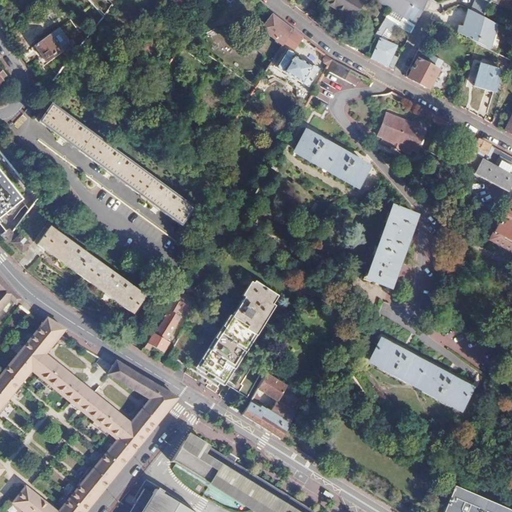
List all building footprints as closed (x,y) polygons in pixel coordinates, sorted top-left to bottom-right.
[(353,0),(324,0),(323,2),(344,16),(353,0)] [(375,0),(390,9),(414,24),(426,0),(375,0)] [(483,16),(486,7),(476,3),(473,11),(483,16)] [(390,9),(384,18),(396,25),(409,33),(414,24),(390,9)] [(488,50),(496,23),(483,16),(469,9),(461,26),(457,26),(455,33),(456,33),(475,43),(488,50)] [(271,13),(260,27),(281,44),(282,44),(291,30),(271,13)] [(396,25),(384,18),(373,36),(378,39),(385,28),(391,32),(396,25)] [(437,23),(432,21),(428,30),(433,32),(437,23)] [(301,37),(291,30),(282,44),(288,48),(291,44),(295,46),(301,37)] [(33,45),(20,54),(25,62),(39,53),(44,60),(59,49),(47,34),(33,45)] [(395,45),(378,39),(369,58),(385,66),(391,55),(395,45)] [(294,53),(286,49),(275,67),(307,86),(318,68),(310,63),(309,65),(292,55),(294,53)] [(413,58),(415,59),(405,77),(427,89),(438,67),(433,64),(431,67),(424,64),(428,56),(417,50),(413,58)] [(324,54),(321,58),(322,63),(327,66),(330,59),(324,54)] [(397,58),(391,55),(385,66),(391,69),(397,58)] [(330,59),(327,66),(325,70),(342,79),(348,69),(336,62),(330,59)] [(500,67),(479,62),(472,84),(494,90),(500,67)] [(135,65),(131,70),(142,78),(146,72),(135,65)] [(135,86),(130,83),(123,92),(127,96),(135,86)] [(44,106),(35,118),(179,224),(192,206),(51,104),(48,109),(44,106)] [(511,112),(503,130),(511,134),(511,112)] [(377,135),(381,137),(380,143),(408,154),(411,149),(415,151),(423,128),(386,113),(377,135)] [(304,131),(293,150),(355,185),(366,165),(304,131)] [(476,138),(462,164),(474,171),(473,173),(507,191),(511,180),(511,162),(498,155),(492,165),(481,159),(484,155),(488,158),(494,148),(476,138)] [(1,139),(0,140),(0,156),(37,200),(45,190),(1,139)] [(0,215),(20,198),(0,176),(0,215)] [(511,201),(508,200),(492,231),(487,240),(511,253),(511,201)] [(414,216),(391,207),(364,278),(388,287),(414,216)] [(48,227),(35,245),(130,313),(143,295),(48,227)] [(9,228),(3,233),(20,252),(29,244),(20,234),(16,237),(12,231),(9,228)] [(3,233),(0,235),(0,244),(13,258),(20,252),(3,233)] [(0,310),(10,298),(15,302),(19,298),(13,294),(13,293),(0,277),(0,310)] [(253,281),(227,322),(198,368),(221,383),(275,296),(253,281)] [(165,309),(176,315),(183,303),(172,297),(167,306),(165,309)] [(176,315),(165,309),(151,332),(165,341),(179,317),(176,315)] [(32,333),(13,356),(0,372),(0,472),(3,469),(0,466),(0,408),(7,400),(13,393),(19,385),(31,370),(38,376),(53,388),(61,395),(69,402),(83,385),(45,354),(60,334),(63,329),(44,317),(41,322),(32,333)] [(165,341),(151,332),(143,346),(148,349),(151,346),(162,353),(167,343),(165,341)] [(400,379),(402,376),(428,391),(427,394),(444,403),(446,400),(460,407),(470,387),(380,339),(370,359),(384,367),(382,370),(400,379)] [(85,414),(93,421),(108,433),(115,439),(103,455),(97,462),(91,469),(79,484),(74,490),(68,498),(60,508),(56,511),(55,511),(24,487),(11,502),(23,511),(83,511),(171,403),(176,398),(157,386),(115,360),(105,373),(148,399),(128,423),(89,391),(76,407),(85,414)] [(285,388),(265,375),(256,390),(261,393),(276,403),(285,388)] [(38,376),(35,380),(43,386),(50,392),(53,388),(38,376)] [(21,387),(19,385),(13,393),(15,395),(21,387)] [(296,388),(293,393),(302,398),(304,393),(296,388)] [(261,393),(256,390),(252,398),(256,402),(261,393)] [(0,413),(10,402),(7,400),(0,408),(0,413)] [(249,404),(244,411),(242,415),(280,439),(281,439),(295,412),(276,403),(272,409),(265,405),(263,408),(260,406),(257,409),(249,404)] [(93,421),(90,425),(97,430),(105,437),(108,433),(93,421)] [(186,435),(169,462),(251,511),(315,511),(187,433),(186,435)] [(103,455),(100,452),(94,459),(97,462),(103,455)] [(91,469),(89,467),(76,482),(79,484),(91,469)] [(511,511),(453,487),(441,511),(511,511)] [(74,490),(71,488),(65,496),(68,498),(74,490)] [(150,494),(142,489),(128,511),(191,511),(154,489),(150,494)]
